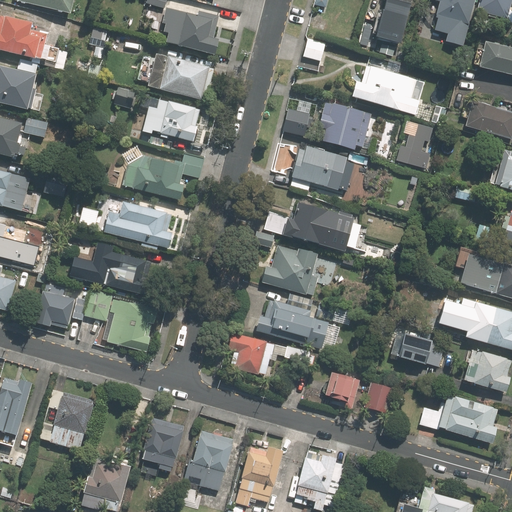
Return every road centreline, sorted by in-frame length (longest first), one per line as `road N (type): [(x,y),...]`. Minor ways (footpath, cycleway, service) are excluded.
road 1 (residential): [(278,0),(180,386)]
road 2 (residential): [(180,386),(511,482)]
road 3 (residential): [(0,336),(180,386)]
